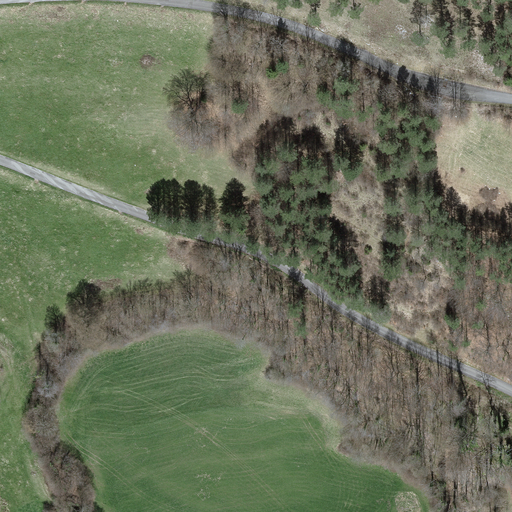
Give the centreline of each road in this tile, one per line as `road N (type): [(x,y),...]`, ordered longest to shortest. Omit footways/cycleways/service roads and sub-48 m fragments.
road 1 (unclassified): [(0,159),(258,251),(358,318),(511,391)]
road 2 (unclassified): [(511,99),(425,81),(278,22),(146,0)]
